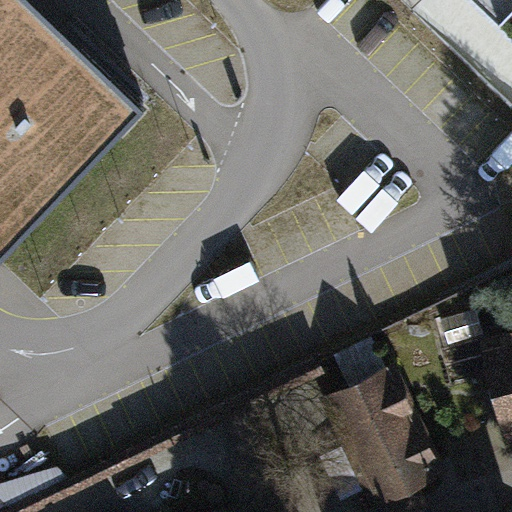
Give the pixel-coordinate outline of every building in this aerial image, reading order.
[(0,0),(0,248),(145,99),(41,0),(0,0)] [(511,0),(478,0),(511,32),(511,0)] [(511,334),(502,337),(511,377),(511,334)] [(0,511),(14,511),(320,367),(315,358),(69,475),(59,465),(0,482),(0,489),(12,503),(0,508),(0,511)] [(389,373),(334,399),(377,490),(433,464),(389,373)]
